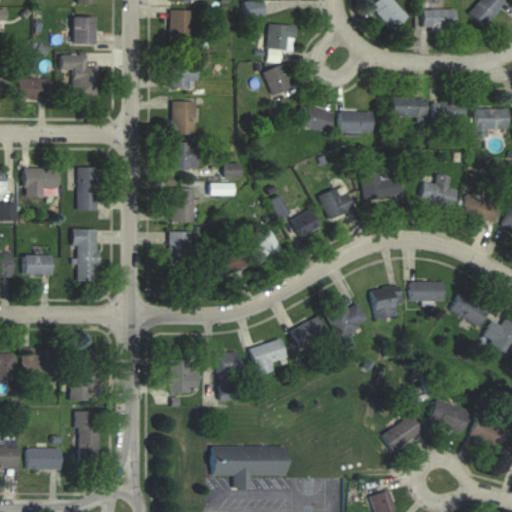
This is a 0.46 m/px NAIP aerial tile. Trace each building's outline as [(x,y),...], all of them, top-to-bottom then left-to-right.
[(262,14),(258,0),(250,0),(241,2),(244,18),(262,14)] [(405,14),(391,0),(373,0),(368,6),(391,29),(405,14)] [(477,0),(466,12),(481,26),(503,2),(501,0),(477,0)] [(453,30),(453,9),(420,9),(420,30),(453,30)] [(190,10),(167,10),(167,42),(190,42),(190,10)] [(91,17),(69,17),(69,45),(91,45),(91,17)] [(265,50),(292,50),(292,24),(265,24),(265,50)] [(94,67),(83,67),(83,55),(58,55),(58,70),(70,70),(70,95),(94,95),(94,67)] [(185,89),(185,82),(195,82),(195,61),(168,61),(168,89),(185,89)] [(270,95),(288,88),(278,65),(260,72),(270,95)] [(15,99),(45,99),(45,79),(15,79),(15,99)] [(424,119),(424,97),(390,97),(390,119),(424,119)] [(168,135),(192,135),(192,101),(168,101),(168,135)] [(462,119),(462,101),(430,101),(430,119),(462,119)] [(325,134),(330,113),(299,104),(293,125),(325,134)] [(505,109),(472,109),(472,137),(484,137),(484,129),(505,129),(505,109)] [(369,133),(369,111),(336,111),(336,133),(369,133)] [(194,168),(194,142),(168,142),(168,168),(194,168)] [(237,164),(223,164),(223,177),(237,177),(237,164)] [(55,168),(20,168),(20,188),(55,188),(55,168)] [(94,168),(75,168),(75,210),(94,210),(94,168)] [(399,194),(396,172),(359,178),(362,200),(399,194)] [(450,209),(454,189),(446,187),(448,177),(435,174),(433,184),(421,182),(417,203),(450,209)] [(168,223),(190,223),(190,188),(168,188),(168,223)] [(351,209),(344,192),(336,196),(333,188),(316,196),(327,219),(351,209)] [(458,213),(489,224),(495,204),(464,193),(458,213)] [(267,201),(277,217),(286,212),(276,196),(267,201)] [(12,204),(0,204),(0,222),(12,222),(12,204)] [(511,232),(511,210),(509,208),(499,225),(511,232)] [(288,220),(297,238),(316,228),(307,210),(288,220)] [(72,229),(72,281),(95,281),(95,229),(72,229)] [(245,243),(257,264),(279,250),(267,230),(245,243)] [(166,277),(188,277),(188,231),(166,231),(166,277)] [(209,256),(214,276),(244,268),(239,249),(209,256)] [(0,276),(9,276),(9,253),(0,252),(0,276)] [(49,255),(20,255),(20,275),(49,275),(49,255)] [(440,282),(407,282),(407,300),(440,300),(440,282)] [(400,303),(396,284),(367,291),(374,319),(394,314),(392,305),(400,303)] [(447,312),(476,325),(484,307),(456,294),(447,312)] [(323,311),(336,337),(366,323),(356,303),(345,308),(342,302),(323,311)] [(287,331),(296,347),(323,333),(314,316),(287,331)] [(498,325),(490,320),(479,338),(506,355),(511,344),(511,324),(502,318),(498,325)] [(270,371),(268,362),(284,358),(278,338),(246,348),(254,375),(270,371)] [(54,379),(54,348),(37,348),(19,348),(19,379),(54,379)] [(214,353),(215,401),(236,400),(234,352),(214,353)] [(0,380),(12,380),(12,354),(0,353),(0,380)] [(70,354),(70,400),(92,400),(92,354),(70,354)] [(195,371),(186,371),(186,359),(166,359),(166,392),(195,392),(195,371)] [(426,420),(457,434),(467,411),(436,397),(426,420)] [(74,462),(95,462),(95,411),(75,411),(74,462)] [(420,433),(408,415),(378,434),(390,452),(420,433)] [(466,436),(497,450),(505,431),(475,417),(466,436)] [(0,467),(14,467),(14,446),(0,445),(0,467)] [(210,447),(210,475),(230,475),(230,490),(247,490),(247,476),(282,475),(282,447),(210,447)] [(23,470),(57,470),(57,448),(23,448),(23,470)] [(367,498),(371,511),(387,511),(392,510),(385,491),(367,498)]
